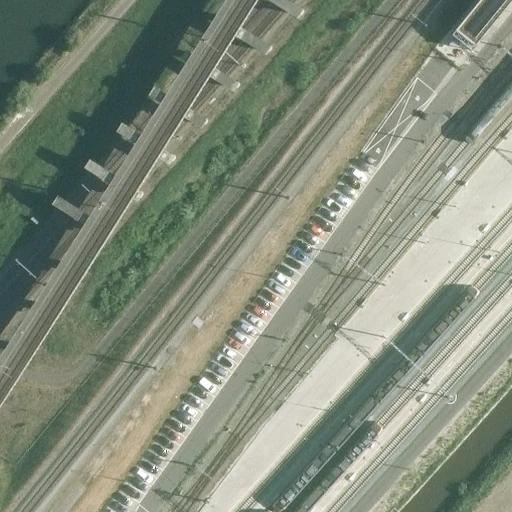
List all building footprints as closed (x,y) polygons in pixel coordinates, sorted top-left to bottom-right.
[(260,0),(288,19),(294,22),(300,13),(296,10),(281,0),(260,0)] [(470,51),(511,0),(478,0),(450,34),(470,51)] [(257,54),(264,58),(270,48),(265,45),(238,28),(212,13),(206,23),(231,38),(257,54)] [(183,50),(176,60),(181,63),(205,79),(224,92),(228,94),(235,85),(232,83),(211,69),(187,53),(183,50)] [(192,128),(197,131),(203,121),(200,119),(185,109),(161,94),(150,86),(143,96),(154,104),(179,120),(192,128)] [(160,164),(164,167),(171,156),(169,155),(160,150),(135,135),(117,124),(111,135),(128,145),(153,160),(160,164)] [(85,161),(79,170),(88,176),(103,186),(127,202),(131,205),(137,195),(134,194),(133,193),(109,176),(95,168),(85,161)] [(105,239),(111,229),(110,229),(84,215),(65,204),(52,197),(47,207),(57,213),(78,224),(104,239),(105,239)]
